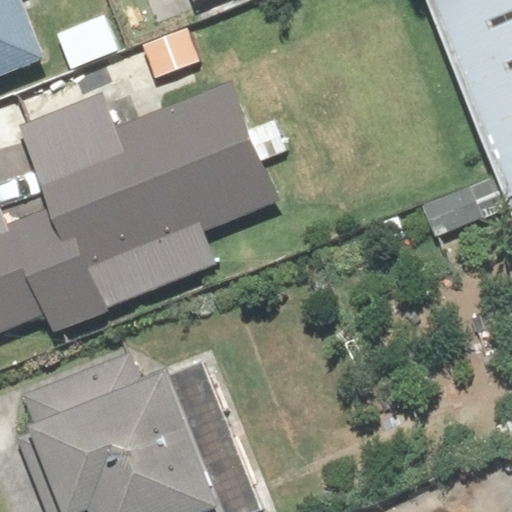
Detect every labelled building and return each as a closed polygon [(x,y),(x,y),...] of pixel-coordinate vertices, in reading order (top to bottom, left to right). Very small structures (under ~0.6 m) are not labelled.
[(0,0),(0,80),(63,55),(40,0),(0,0)] [(511,0),(441,0),(511,176),(511,0)] [(114,10),(66,35),(85,72),(133,47),(114,10)] [(197,25),(152,46),(169,81),(213,60),(197,25)] [(223,232),(302,196),(246,75),(149,119),(130,79),(27,126),(62,203),(22,222),(17,211),(0,218),(0,338),(0,340),(61,312),(73,338),(237,263),(223,232)] [(454,247),(509,223),(491,182),(437,207),(454,247)] [(278,511),(217,360),(154,386),(141,355),(36,397),(49,429),(35,435),(66,511),(120,511),(122,511),(278,511)]
